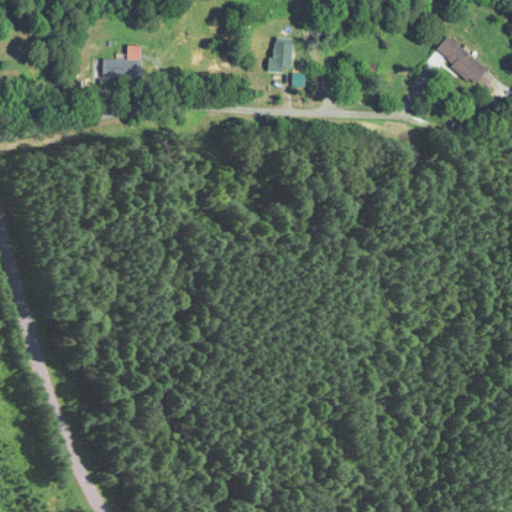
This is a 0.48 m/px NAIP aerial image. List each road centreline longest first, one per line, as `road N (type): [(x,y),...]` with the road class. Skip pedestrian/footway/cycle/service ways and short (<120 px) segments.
road 1 (residential): [(452,131),(424,118),(207,103),(128,108),(57,127),(0,127)]
road 2 (residential): [(103,511),(52,414),(0,211)]
